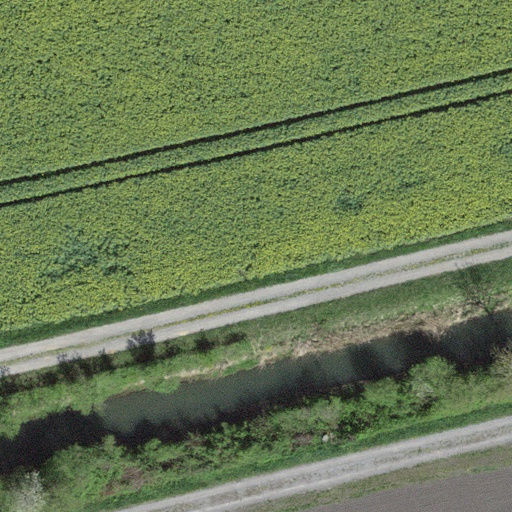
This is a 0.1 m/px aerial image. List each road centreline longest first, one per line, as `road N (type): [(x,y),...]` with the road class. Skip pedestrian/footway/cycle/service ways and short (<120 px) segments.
road 1 (track): [(511,238),(0,359)]
road 2 (track): [(511,432),(175,511)]
